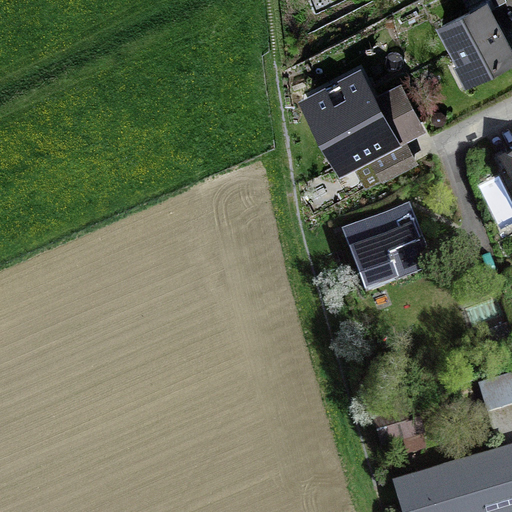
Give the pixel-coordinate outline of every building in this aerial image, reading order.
[(511,63),(511,56),(486,4),(445,25),(474,83),(511,63)] [(375,101),(359,72),(310,100),(347,165),(417,126),(396,89),(375,101)] [(511,163),(498,171),(511,196),(511,163)] [(426,274),(404,214),(337,239),(359,299),(426,274)] [(511,371),(492,378),(502,406),(511,402),(511,371)] [(483,412),(502,406),(492,378),(473,385),(483,412)] [(424,439),(416,413),(375,426),(384,453),(424,439)] [(511,511),(511,448),(395,484),(403,511),(511,511)]
